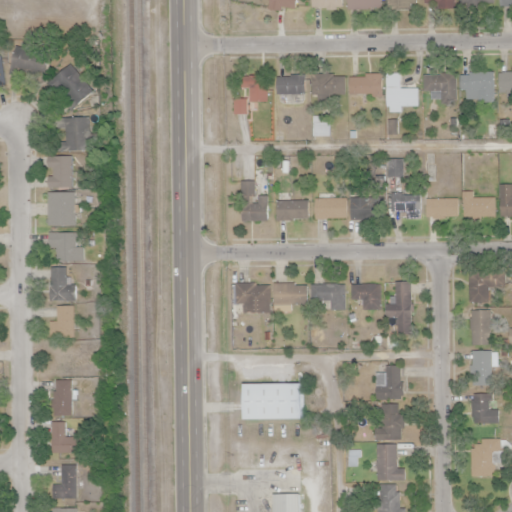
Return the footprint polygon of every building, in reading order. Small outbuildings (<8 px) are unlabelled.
[(264,0),(268,1),(267,9),(282,12),(283,8),(296,11),(298,0),(264,0)] [(312,0),(313,11),(343,11),(343,0),(312,0)] [(348,0),(348,9),(383,10),(383,0),(348,0)] [(388,0),(388,10),(418,10),(417,0),(388,0)] [(456,0),(425,0),(425,9),(456,9),(456,0)] [(461,0),(461,8),(496,8),(496,0),(461,0)] [(17,49),(10,75),(45,84),(52,58),(17,49)] [(69,67),(50,83),(73,110),(92,94),(69,67)] [(350,79),(350,99),(383,98),(383,75),(366,75),(366,79),(350,79)] [(461,75),(460,103),(494,104),(494,75),(461,75)] [(511,75),(499,76),(499,95),(511,95),(511,75)] [(312,76),(312,96),(346,96),(345,79),(334,79),(334,76),(312,76)] [(387,76),(387,108),(420,108),(419,90),(400,90),(400,76),(387,76)] [(277,79),(276,95),(305,96),(306,77),(290,77),(290,79),(277,79)] [(422,78),(423,94),(441,93),(441,104),(458,104),(457,77),(422,78)] [(248,78),(249,99),(234,99),(234,116),(248,116),(247,104),(268,104),(267,78),(248,78)] [(313,118),(313,139),(330,138),(330,124),(323,124),(323,118),(313,118)] [(64,120),(66,153),(91,152),(89,119),(64,120)] [(386,122),(386,137),(398,137),(397,122),(386,122)] [(47,158),(47,172),(53,172),(53,180),(49,180),(49,189),(72,189),(72,158),(47,158)] [(281,163),(280,174),(288,175),(289,163),(281,163)] [(242,183),(242,198),(255,198),(255,183),(242,183)] [(511,187),(501,187),(501,218),(511,218),(511,187)] [(47,195),(47,228),(76,227),(76,194),(47,195)] [(463,194),(463,219),(497,219),(497,199),(474,199),(474,194),(463,194)] [(392,196),(392,215),(422,216),(423,197),(392,196)] [(243,206),(243,222),(269,222),(269,198),(258,198),(258,206),(243,206)] [(315,201),(315,220),(347,221),(347,201),(315,201)] [(351,201),(350,221),(378,221),(379,201),(351,201)] [(427,201),(427,219),(460,219),(460,201),(427,201)] [(277,202),(277,223),(294,223),(294,221),(310,221),(310,202),(277,202)] [(50,235),(50,248),(59,248),(59,259),(85,259),(85,249),(76,249),(76,235),(50,235)] [(470,269),(469,304),(488,304),(488,287),(506,287),(507,270),(470,269)] [(50,270),(51,288),(48,288),(48,303),(77,302),(76,288),(65,288),(65,270),(50,270)] [(396,284),(396,305),(388,305),(388,320),(397,320),(397,332),(411,332),(411,284),(396,284)] [(235,285),(236,304),(243,304),(244,315),(272,314),(272,287),(257,287),(257,285),(235,285)] [(275,286),(275,303),(282,303),(283,310),(301,310),(301,303),(309,303),(308,287),(295,288),(295,285),(275,286)] [(311,286),(311,300),(331,300),(331,311),(344,311),(344,286),(311,286)] [(351,287),(351,301),(363,300),(363,312),(381,311),(381,286),(351,287)] [(50,323),(51,338),(75,338),(74,307),(57,307),(58,323),(50,323)] [(472,313),(470,345),(492,347),(493,314),(472,313)] [(471,353),(472,386),(493,386),(492,353),(471,353)] [(377,389),(377,400),(404,400),(404,384),(401,384),(401,368),(387,368),(387,389),(377,389)] [(55,382),(55,415),(71,415),(71,383),(55,382)] [(244,386),(244,422),(302,421),(302,385),(244,386)] [(471,396),(471,425),(499,426),(500,412),(490,412),(490,396),(471,396)] [(383,407),(383,431),(374,431),(375,442),(401,442),(401,431),(404,431),(403,407),(383,407)] [(52,424),(52,454),(79,454),(79,439),(65,439),(65,424),(52,424)] [(469,446),(470,479),(495,479),(494,454),(503,454),(503,441),(483,441),(483,446),(469,446)] [(376,447),(376,483),(406,483),(406,471),(396,471),(396,447),(376,447)] [(61,467),(61,486),(53,486),(53,501),(78,500),(77,466),(61,467)] [(382,488),(382,511),(405,511),(400,511),(400,488),(382,488)] [(275,496),(275,511),(302,511),(302,496),(275,496)]
